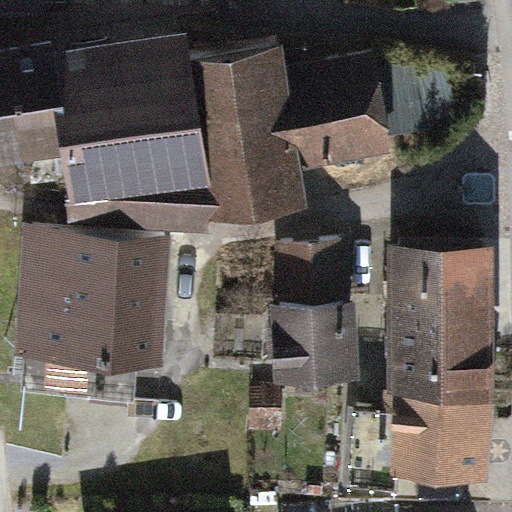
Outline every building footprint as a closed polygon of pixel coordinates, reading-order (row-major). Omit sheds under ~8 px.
[(49,0),(0,0),(0,15),(50,14),(49,0)] [(71,177),(73,205),(212,215),(207,165),(302,154),(390,139),(376,50),(284,63),(279,34),(191,51),(205,158),(71,177)] [(205,158),(191,51),(60,72),(55,41),(0,51),(0,150),(29,146),(34,181),(71,175),(71,177),(205,158)] [(167,231),(36,224),(27,388),(129,394),(131,354),(160,355),(167,231)] [(285,240),(285,299),(344,295),(342,236),(285,240)] [(490,239),(402,239),(403,381),(489,389),(490,239)] [(285,299),(288,358),(349,356),(346,308),(350,306),(349,295),(344,295),(285,299)] [(399,463),(485,468),(489,389),(403,381),(400,414),(375,413),(374,403),(360,403),(355,480),(397,481),(399,463)]
